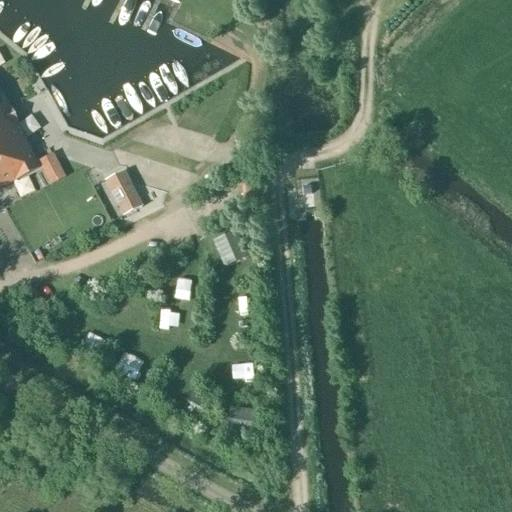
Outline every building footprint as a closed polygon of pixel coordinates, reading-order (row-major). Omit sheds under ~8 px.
[(0,188),(39,169),(0,93),(0,188)] [(52,155),(36,163),(39,169),(48,187),(64,179),(52,155)] [(141,209),(124,173),(106,182),(124,218),(141,209)] [(259,177),(243,177),(243,205),(259,205),(259,177)] [(251,331),(251,309),(228,309),(228,332),(251,331)]
